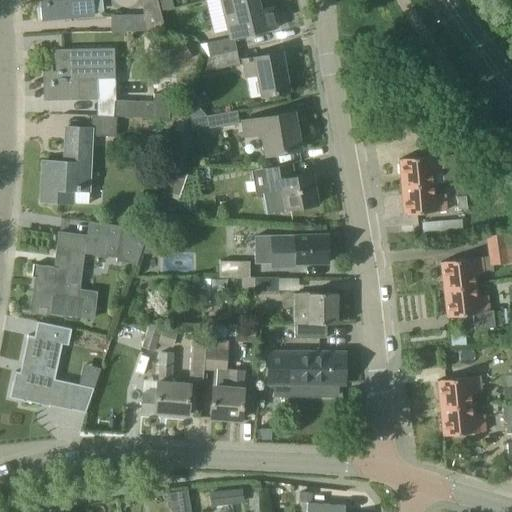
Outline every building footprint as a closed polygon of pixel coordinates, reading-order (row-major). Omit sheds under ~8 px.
[(92,0),(54,0),(40,2),(42,20),(94,16),(92,0)] [(142,0),(142,15),(142,31),(164,31),(160,13),(156,0),(142,0)] [(156,0),(160,13),(174,9),(171,0),(156,0)] [(220,0),(228,31),(243,27),(245,36),(277,28),(272,7),(261,10),(258,0),(220,0)] [(208,57),(235,52),(233,37),(206,43),(208,56),(208,57)] [(183,44),(167,55),(176,68),(192,57),(183,44)] [(44,99),(97,97),(97,78),(114,77),(113,48),(58,51),(59,79),(43,80),(44,99)] [(208,57),(203,72),(237,65),(235,52),(208,57)] [(282,52),(243,60),(246,76),(258,74),(262,96),(289,91),(282,52)] [(112,100),(111,117),(116,117),(169,119),(169,95),(153,94),(153,102),(112,100)] [(236,111),(206,116),(185,120),(172,159),(183,163),(193,131),(239,124),(236,111)] [(293,112),(243,121),(246,137),(262,134),(265,155),(300,149),(293,112)] [(91,115),(90,128),(66,127),(64,162),(42,161),(42,173),(46,174),(44,202),(63,203),(63,190),(88,191),(91,136),(115,137),(116,117),(96,116),(91,115)] [(400,187),(439,183),(467,181),(464,154),(441,156),(441,155),(398,159),(400,187)] [(312,173),(295,176),(292,164),(265,169),(269,191),(262,193),(266,214),(273,213),(272,212),(285,210),(317,204),(312,173)] [(186,175),(172,170),(163,196),(177,201),(186,175)] [(445,194),(440,195),(439,183),(400,187),(403,214),(447,211),(445,194)] [(466,184),(455,185),(456,196),(467,195),(466,184)] [(468,186),(469,198),(480,198),(479,185),(468,186)] [(466,196),(457,197),(458,210),(467,209),(466,196)] [(462,230),(462,218),(422,220),(423,232),(462,230)] [(151,223),(148,232),(162,232),(162,227),(162,220),(153,219),(151,223)] [(148,230),(98,223),(96,240),(118,242),(116,261),(136,264),(148,230)] [(86,236),(59,233),(54,267),(33,264),(32,276),(35,277),(32,305),(48,307),(48,312),(81,317),(84,298),(78,297),(79,289),(86,236)] [(295,264),(328,263),(327,234),(294,235),(294,247),(285,247),(285,236),(254,236),(255,262),(295,261),(295,264)] [(511,261),(508,234),(486,236),(491,266),(511,262),(511,261)] [(475,276),(480,276),(478,258),(440,262),(444,289),(476,286),(475,276)] [(249,262),(219,262),(218,278),(249,278),(249,262)] [(278,278),(254,277),(254,289),(278,289),(278,278)] [(227,279),(197,279),(197,288),(202,288),(202,306),(218,306),(218,288),(227,288),(227,279)] [(488,296),(478,297),(476,286),(444,289),(447,317),(489,312),(488,296)] [(336,293),(310,293),(295,293),(295,324),(328,324),(336,324),(336,293)] [(34,337),(28,336),(20,373),(16,372),(10,398),(49,406),(71,410),(77,385),(54,380),(62,343),(68,344),(71,329),(37,322),(34,337)] [(161,327),(149,323),(141,347),(154,351),(161,327)] [(328,324),(295,324),(295,336),(328,336),(328,324)] [(157,343),(172,348),(177,332),(162,326),(157,343)] [(256,328),(236,326),(235,342),(255,343),(256,328)] [(203,369),(226,371),(229,341),(207,340),(203,369)] [(202,382),(203,369),(206,344),(192,343),(189,380),(202,382)] [(190,384),(171,382),(174,354),(162,353),(159,382),(157,382),(156,394),(142,393),(141,411),(155,412),(155,413),(188,416),(190,384)] [(344,383),(345,353),(268,353),(266,383),(289,383),(289,396),(338,397),(338,383),(344,383)] [(243,389),(242,389),(243,372),(231,371),(229,389),(213,387),(210,418),(241,420),(243,389)] [(472,394),(481,393),(480,377),(437,380),(440,408),(473,404),(472,394)] [(93,389),(77,385),(71,410),(85,414),(93,389)] [(511,398),(511,386),(507,387),(503,387),(504,400),(511,398)] [(511,402),(501,403),(502,419),(511,417),(511,402)] [(484,416),(474,417),(473,404),(440,408),(443,435),(485,431),(484,416)] [(254,440),(273,441),(273,425),(255,424),(254,440)] [(191,511),(187,489),(166,493),(168,506),(173,511),(191,511)] [(242,489),(209,493),(211,507),(244,503),(242,489)] [(299,502),(307,503),(307,502),(311,503),(311,493),(299,492),(299,502)] [(344,511),(345,505),(311,503),(307,502),(307,503),(307,511),(344,511)]
